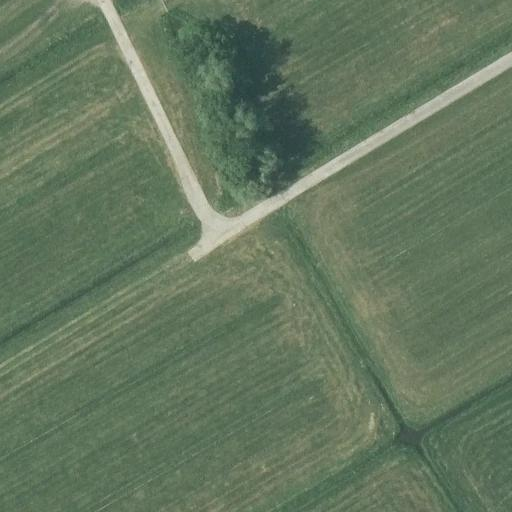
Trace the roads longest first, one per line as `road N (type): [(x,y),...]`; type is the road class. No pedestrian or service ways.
road 1 (track): [(0,64),(103,1),(215,235)]
road 2 (track): [(215,235),(511,60)]
road 3 (track): [(215,235),(0,367)]
